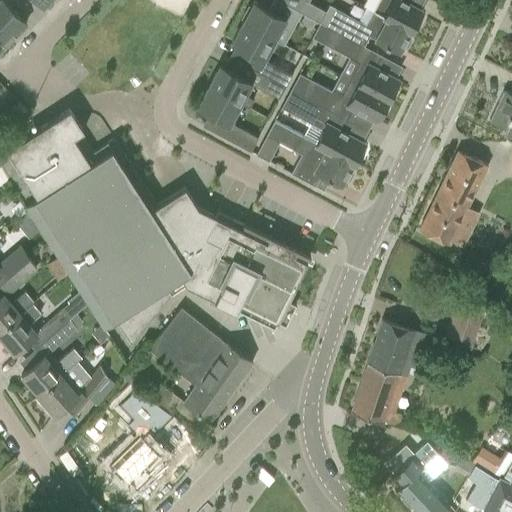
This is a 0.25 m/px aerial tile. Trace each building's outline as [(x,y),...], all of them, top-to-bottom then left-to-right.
[(0,0),(0,31),(8,40),(26,23),(3,0),(0,0)] [(303,0),(297,11),(319,22),(325,11),(304,0),(303,0)] [(376,0),(371,10),(411,31),(412,29),(414,30),(417,28),(420,22),(420,18),(418,17),(422,10),(404,0),(376,0)] [(243,19),(242,22),(273,39),(285,18),(253,1),(250,7),(247,6),(241,18),(243,19)] [(351,5),(346,14),(357,19),(361,11),(351,5)] [(363,46),(363,45),(369,35),(400,52),(400,51),(400,50),(402,47),(404,48),(407,45),(410,40),(410,36),(408,35),(410,31),(411,32),(411,31),(371,10),(365,23),(357,19),(346,14),(333,7),(324,24),(324,25),(363,46)] [(303,15),(299,23),(309,28),(314,20),(303,15)] [(242,63),(265,76),(284,86),(291,74),(263,59),(273,39),(242,22),(230,43),(248,53),(242,63)] [(358,62),(349,79),(387,100),(388,98),(391,100),(398,88),(395,86),(399,79),(374,66),(380,54),(363,45),(363,46),(324,25),(324,24),(319,22),(311,37),(358,62)] [(8,40),(0,31),(0,51),(8,44),(6,42),(8,40)] [(219,64),(208,85),(239,102),(248,107),(253,99),(244,95),(251,81),(219,64)] [(299,72),(290,89),(346,118),(351,108),(376,121),(380,114),(383,115),(389,104),(386,102),(387,100),(349,79),(341,93),(333,88),(332,90),(299,72)] [(284,86),(265,76),(258,88),(278,98),(284,86)] [(239,102),(208,85),(196,107),(228,123),(239,102)] [(322,129),(315,142),(314,143),(354,164),(355,162),(357,163),(359,160),(362,155),(363,151),(361,150),(365,143),(340,129),(346,118),(290,89),(280,107),(322,129)] [(504,127),(502,131),(511,135),(511,95),(502,91),(489,120),(504,127)] [(51,120),(5,149),(36,197),(24,204),(103,326),(114,319),(130,344),(131,342),(170,295),(171,294),(166,286),(180,277),(185,284),(235,309),(238,302),(277,321),(285,325),(295,304),(287,300),(306,261),(293,255),(295,250),(293,249),(294,247),(284,242),(282,244),(280,243),(281,241),(271,235),(270,238),(267,237),(265,241),(215,216),(213,215),(196,206),(184,187),(156,204),(113,137),(91,151),(80,133),(83,131),(75,118),(68,108),(51,120)] [(314,143),(315,142),(273,120),(265,135),(278,141),(282,134),(295,141),(292,149),(300,153),(290,173),(314,186),(319,177),(326,180),(327,178),(342,186),(342,184),(344,180),(346,181),(349,179),(352,173),(353,169),(351,168),(353,164),(354,164),(314,143)] [(227,139),(249,151),(257,137),(234,125),(227,139)] [(457,150),(418,229),(448,243),(468,204),(487,164),(457,150)] [(0,263),(0,265),(7,274),(28,256),(21,246),(0,263)] [(28,256),(7,274),(0,280),(0,283),(6,291),(15,284),(35,267),(28,256)] [(0,295),(0,329),(31,303),(32,304),(34,302),(24,291),(9,303),(1,294),(0,295)] [(456,301),(443,339),(470,348),(484,306),(473,302),(475,298),(459,293),(456,301)] [(31,303),(0,329),(0,338),(13,353),(35,333),(28,325),(41,313),(32,304),(31,303)] [(194,383),(182,401),(210,421),(252,361),(224,342),(180,307),(147,348),(177,372),(194,383)] [(39,328),(47,337),(48,338),(69,319),(62,308),(56,313),(39,328)] [(76,313),(69,319),(75,327),(83,322),(76,313)] [(350,411),(382,421),(397,424),(400,412),(387,408),(398,377),(405,380),(409,365),(417,368),(428,334),(381,318),(350,411)] [(48,338),(47,337),(42,342),(50,351),(67,336),(67,335),(75,328),(75,327),(69,319),(48,338)] [(47,352),(20,375),(21,376),(37,394),(64,371),(76,360),(81,357),(72,347),(55,362),(47,352)] [(37,394),(34,397),(43,408),(47,405),(54,413),(53,414),(54,414),(62,407),(73,416),(100,381),(105,374),(99,364),(90,376),(76,360),(64,371),(37,394)] [(150,397),(169,411),(179,398),(160,384),(150,397)] [(160,454),(146,440),(139,433),(110,462),(134,486),(148,473),(145,469),(160,454)] [(406,444),(386,463),(395,472),(391,476),(399,485),(394,490),(414,511),(441,511),(442,511),(449,505),(430,484),(426,480),(446,463),(426,441),(413,452),(406,444)] [(502,459),(481,446),(472,461),(483,469),(492,474),(502,459)] [(483,470),(483,469),(472,461),(461,455),(454,466),(477,480),(469,492),(483,500),(497,478),(483,470)] [(511,511),(511,476),(508,484),(498,478),(479,511),(511,511)]
